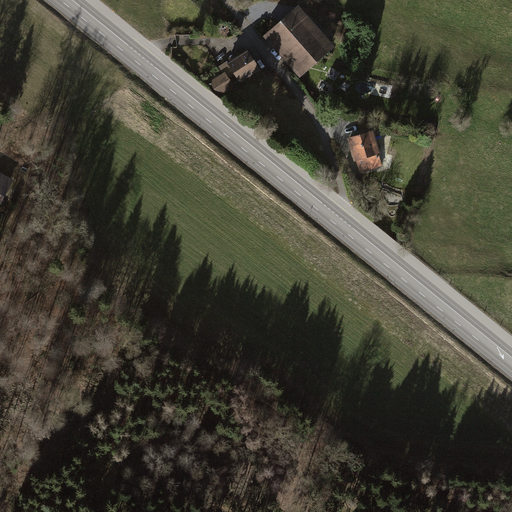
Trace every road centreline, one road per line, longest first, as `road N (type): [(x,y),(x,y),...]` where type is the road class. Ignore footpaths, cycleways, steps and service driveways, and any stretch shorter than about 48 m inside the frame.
road 1 (secondary): [(511,358),(71,0)]
road 2 (motorway): [(0,178),(257,125),(511,35)]
road 3 (motorway): [(0,81),(321,0)]
road 4 (track): [(251,38),(306,105),(346,209)]
